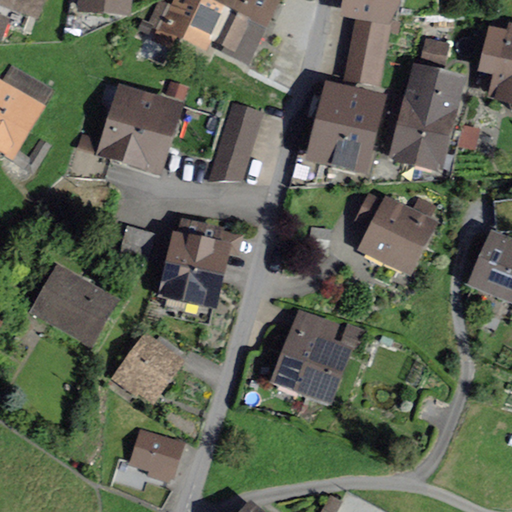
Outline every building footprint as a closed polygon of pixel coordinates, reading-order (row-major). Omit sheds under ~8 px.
[(0,0),(0,3),(30,16),(36,0),(0,0)] [(83,0),(83,9),(125,13),(126,0),(83,0)] [(209,38),(213,31),(223,11),(212,6),(206,2),(200,0),(178,0),(174,9),(160,2),(149,26),(160,31),(155,40),(174,49),(181,34),(206,45),(209,38)] [(215,0),(212,6),(223,11),(264,31),(278,0),(215,0)] [(351,0),(349,14),(358,16),(387,21),(390,22),(393,0),(351,0)] [(511,0),(504,0),(500,21),(511,24),(511,0)] [(247,63),(264,31),(223,11),(213,31),(209,38),(227,46),(224,51),(247,63)] [(67,16),(65,36),(79,38),(82,18),(67,16)] [(358,16),(351,54),(379,60),(387,21),(358,16)] [(8,25),(0,23),(0,42),(6,44),(8,25)] [(511,34),(496,96),(509,99),(508,105),(511,111),(511,34)] [(445,47),(427,43),(422,64),(423,64),(425,59),(438,62),(437,67),(440,68),(445,47)] [(374,87),(379,60),(351,54),(346,81),(374,87)] [(0,138),(11,146),(44,90),(12,71),(0,92),(0,138)] [(418,75),(403,133),(398,132),(392,155),(437,167),(458,85),(418,75)] [(333,94),(316,157),(360,169),(377,105),(333,94)] [(123,98),(106,153),(152,167),(169,112),(123,98)] [(233,105),(209,182),(240,182),(261,115),(233,105)] [(13,159),(11,159),(33,173),(47,148),(40,144),(30,161),(17,153),(13,159)] [(498,231),(511,229),(511,201),(497,202),(498,231)] [(388,210),(368,248),(406,267),(426,229),(388,210)] [(184,225),(165,309),(204,319),(220,250),(215,249),(219,233),(184,225)] [(127,229),(119,256),(146,264),(154,237),(127,229)] [(511,300),(511,247),(494,240),(474,285),(511,300)] [(58,269),(32,313),(54,326),(58,320),(95,342),(117,303),(92,289),(89,292),(84,289),(86,285),(58,269)] [(305,319),(281,381),(324,398),(341,355),(326,348),(333,330),(305,319)] [(146,343),(118,381),(136,395),(137,393),(149,401),(175,365),(173,364),(181,353),(160,338),(152,348),(146,343)] [(143,435),(133,464),(169,476),(178,447),(143,435)] [(331,499),(323,511),(336,511),(340,504),(331,499)]
